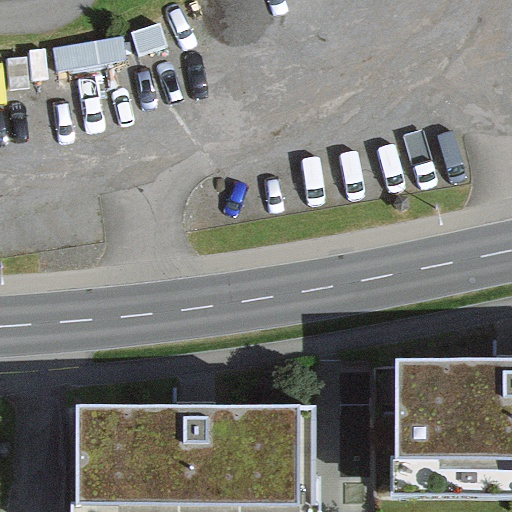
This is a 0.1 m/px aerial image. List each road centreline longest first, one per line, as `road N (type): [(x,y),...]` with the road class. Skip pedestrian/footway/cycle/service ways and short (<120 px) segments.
road 1 (secondary): [(26,325),(159,314),(511,252)]
road 2 (residential): [(26,325),(27,511)]
